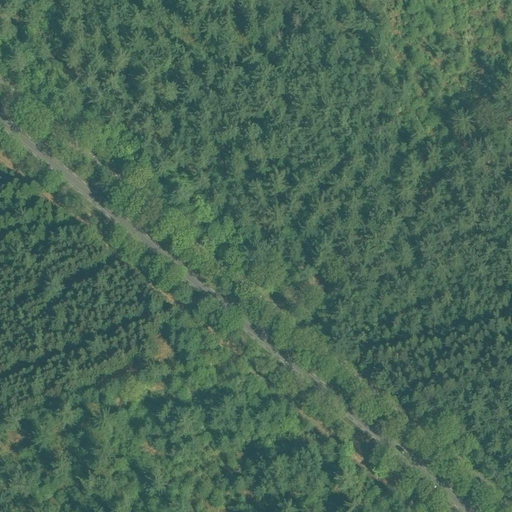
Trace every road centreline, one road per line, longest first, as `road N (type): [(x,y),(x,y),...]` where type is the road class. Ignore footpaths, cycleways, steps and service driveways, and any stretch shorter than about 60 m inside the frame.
road 1 (track): [(423,511),(237,355),(429,186),(511,83)]
road 2 (secondary): [(470,511),(0,119)]
